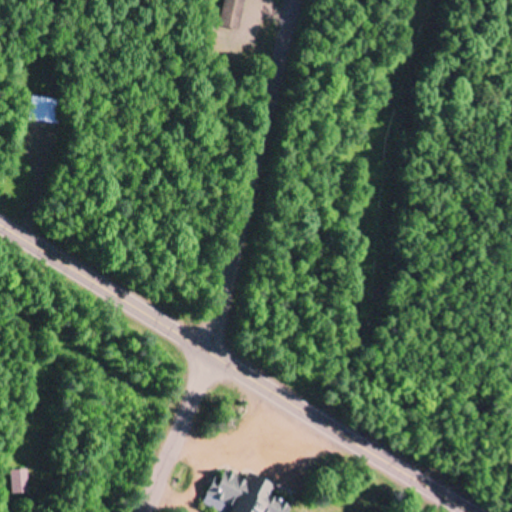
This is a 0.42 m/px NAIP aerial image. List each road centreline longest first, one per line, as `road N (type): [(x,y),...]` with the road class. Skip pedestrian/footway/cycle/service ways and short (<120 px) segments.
road 1 (tertiary): [(470,511),(0,226)]
road 2 (residential): [(309,0),(212,357)]
road 3 (residential): [(212,357),(152,511)]
